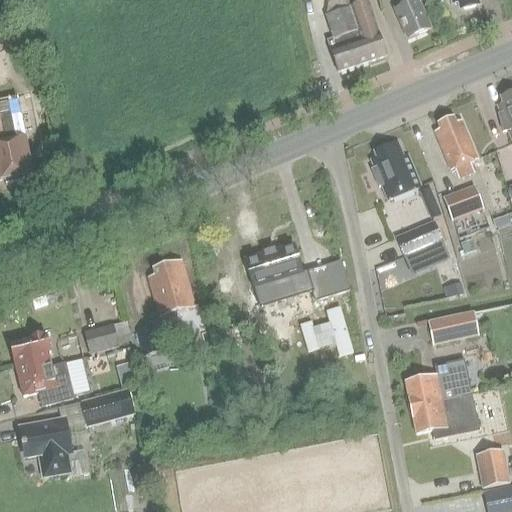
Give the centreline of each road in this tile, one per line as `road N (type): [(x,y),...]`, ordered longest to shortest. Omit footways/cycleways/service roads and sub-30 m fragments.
road 1 (residential): [(406,511),(332,128)]
road 2 (secondary): [(0,270),(332,128)]
road 3 (secondary): [(332,128),(511,52)]
